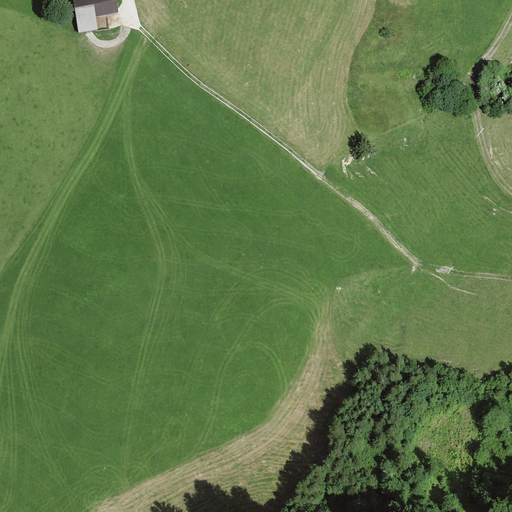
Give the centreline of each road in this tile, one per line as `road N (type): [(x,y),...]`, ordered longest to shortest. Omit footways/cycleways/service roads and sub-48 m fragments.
road 1 (track): [(511,279),(421,269),(365,210),(129,26)]
road 2 (track): [(511,17),(472,95),(485,149),(511,193)]
